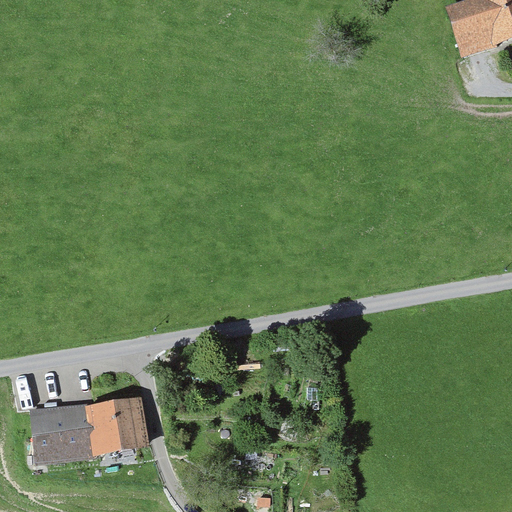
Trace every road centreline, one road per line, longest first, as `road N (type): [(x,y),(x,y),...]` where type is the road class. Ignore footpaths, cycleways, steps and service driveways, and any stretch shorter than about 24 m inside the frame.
road 1 (residential): [(144,346),(511,282)]
road 2 (residential): [(144,346),(161,457),(191,511)]
road 3 (residential): [(0,367),(144,346)]
